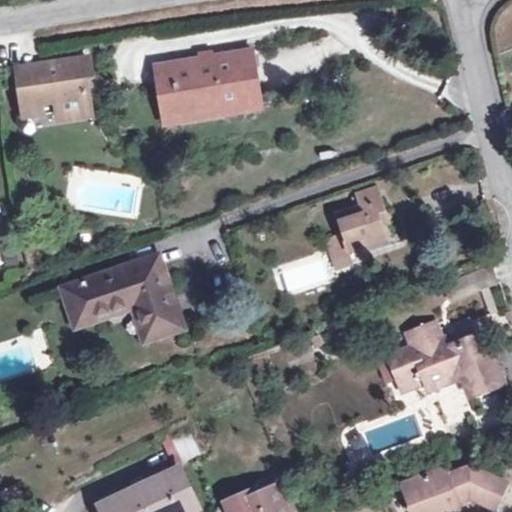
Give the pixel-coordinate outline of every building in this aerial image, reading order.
[(212,51),(197,53),(199,62),(213,59),(212,51)] [(199,62),(171,66),(177,111),(259,98),(251,54),(213,59),(199,62)] [(37,72),(18,75),(23,107),(54,102),(56,113),(89,108),(84,80),(90,79),(88,59),(45,65),(47,76),(38,77),(37,72)] [(47,76),(45,65),(17,70),(18,75),(37,72),(38,77),(47,76)] [(171,66),(156,69),(165,125),(261,109),(259,98),(177,111),(171,66)] [(54,102),(23,107),(25,118),(56,113),(54,102)] [(353,208),(335,215),(342,237),(348,254),(351,265),(368,259),(365,248),(386,241),(381,227),(378,218),(385,216),(377,188),(356,194),(356,198),(359,206),(353,208)] [(385,216),(378,218),(381,227),(388,225),(385,216)] [(342,237),(327,242),(336,270),(351,265),(348,254),(342,237)] [(157,256),(140,261),(144,272),(161,267),(157,256)] [(140,261),(73,285),(85,322),(106,315),(103,304),(129,296),(144,341),(181,328),(161,267),(144,272),(140,261)] [(73,285),(63,289),(75,326),(85,322),(73,285)] [(412,349),(390,358),(400,383),(422,375),(427,386),(453,376),(450,368),(458,365),(470,396),(502,383),(489,350),(484,352),(478,337),(453,347),(444,351),(442,345),(441,346),(435,328),(408,338),(412,349)] [(453,347),(451,342),(442,345),(444,351),(453,347)] [(422,375),(400,383),(405,395),(427,386),(422,375)] [(175,439),(177,443),(184,459),(199,452),(190,433),(175,439)] [(446,470),(406,485),(415,508),(424,511),(462,511),(459,503),(473,498),(498,511),(510,485),(474,468),(449,477),(446,470)] [(178,470),(99,506),(101,511),(191,511),(196,510),(178,470)] [(294,511),(288,498),(281,501),(275,486),(251,496),(249,491),(224,502),(228,511),(294,511)] [(13,488),(0,493),(7,508),(19,503),(13,488)]
